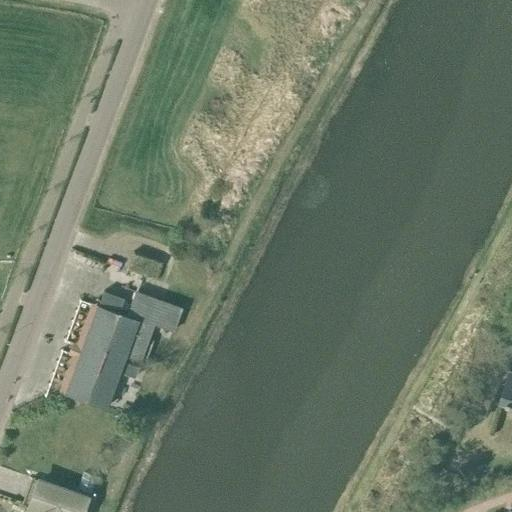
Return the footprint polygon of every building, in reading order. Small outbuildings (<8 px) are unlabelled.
[(154,280),(161,262),(133,251),(126,270),(154,280)] [(97,306),(65,392),(106,407),(126,351),(141,357),(154,320),(173,327),(180,308),(135,291),(125,316),(117,313),(122,298),(103,291),(97,306)] [(127,362),(123,373),(133,376),(137,366),(127,362)] [(511,371),(510,370),(500,401),(511,404),(511,371)] [(77,487),(92,492),(97,477),(83,471),(77,487)] [(78,511),(84,497),(39,481),(29,507),(38,511),(37,511),(78,511)]
